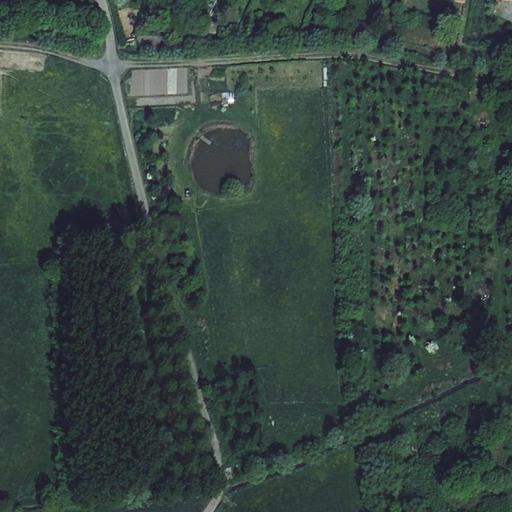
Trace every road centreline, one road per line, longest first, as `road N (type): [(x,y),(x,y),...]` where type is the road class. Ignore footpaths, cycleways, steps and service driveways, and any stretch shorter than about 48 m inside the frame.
road 1 (unclassified): [(99,0),(132,159),(220,477),(208,511)]
road 2 (track): [(113,65),(347,55),(511,77)]
